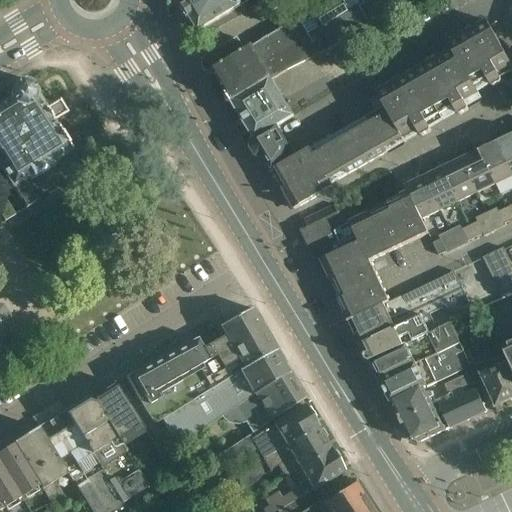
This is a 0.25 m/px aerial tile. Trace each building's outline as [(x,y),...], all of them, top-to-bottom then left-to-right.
[(179,0),(199,32),(201,31),(201,30),(216,21),(218,20),(218,19),(227,14),(229,13),(239,7),(241,6),(241,5),(249,0),(179,0)] [(271,0),(260,6),(255,9),(261,21),(287,6),(283,0),(271,0)] [(352,17),(361,12),(358,7),(308,37),(298,21),(253,48),(252,48),(245,52),(237,39),(209,56),(204,60),(203,66),(206,71),(212,73),(213,72),(232,104),(271,80),(272,81),(287,72),(311,59),(332,49),(362,33),(352,17)] [(511,66),(487,22),(447,44),(451,51),(475,87),(487,80),(491,87),(494,88),(501,84),(501,81),(498,75),(511,66)] [(451,51),(415,72),(440,117),(454,109),(457,115),(460,116),(467,112),(468,109),(464,103),(479,95),(475,87),(451,51)] [(427,124),(440,117),(415,72),(376,94),(384,108),(401,139),(404,144),(406,142),(404,137),(416,130),(420,137),(422,138),(429,134),(430,131),(427,124)] [(31,81),(22,79),(21,84),(11,89),(9,99),(10,100),(0,106),(0,193),(11,187),(20,200),(29,195),(21,182),(28,178),(30,182),(55,166),(53,163),(71,152),(30,86),(31,81)] [(232,104),(254,139),(276,127),(293,117),(272,81),(271,80),(232,104)] [(384,148),(401,139),(384,108),(284,164),(280,178),(277,180),(285,193),(283,199),(289,209),(294,210),(324,193),(323,192),(332,187),(331,185),(387,153),(384,148)] [(254,139),(253,140),(251,149),(256,157),(265,160),(272,172),(284,156),(283,156),(280,151),(286,147),(287,144),(276,127),(254,139)] [(511,136),(498,143),(511,170),(511,136)] [(511,170),(498,143),(480,151),(496,185),(511,177),(511,170)] [(480,151),(462,160),(478,194),(496,185),(480,151)] [(443,169),(459,203),(478,194),(462,160),(443,169)] [(443,169),(425,178),(441,211),(459,203),(443,169)] [(425,178),(404,188),(407,194),(409,193),(422,221),(441,211),(425,178)] [(383,208),(351,223),(370,263),(428,235),(422,221),(409,193),(407,194),(387,203),(389,208),(384,210),(383,208)] [(511,206),(499,212),(505,225),(511,221),(511,206)] [(349,326),(390,306),(370,263),(351,223),(345,210),(334,207),(304,221),(300,232),(313,259),(321,262),(339,300),(337,301),(349,326)] [(468,242),(483,235),(477,223),(462,230),(468,242)] [(440,241),(433,244),(438,256),(446,253),(440,241)] [(511,296),(511,268),(503,250),(483,261),(503,301),(511,296)] [(390,306),(349,326),(359,346),(381,335),(382,338),(430,316),(444,309),(451,323),(473,313),(455,275),(454,272),(389,303),(390,306)] [(2,307),(0,306),(0,342),(7,338),(11,321),(2,307)] [(154,426),(240,373),(276,351),(252,309),(219,328),(225,337),(203,350),(197,339),(125,378),(139,402),(154,426)] [(427,336),(438,330),(430,316),(382,338),(381,335),(359,346),(367,364),(369,363),(406,346),(427,336)] [(369,363),(380,383),(459,346),(460,345),(450,324),(438,330),(427,336),(406,346),(369,363)] [(511,344),(502,349),(508,362),(511,370),(511,344)] [(459,346),(380,383),(390,404),(427,385),(428,388),(463,371),(456,356),(463,353),(459,346)] [(511,400),(511,370),(508,362),(504,364),(497,349),(473,361),(495,409),(511,400)] [(283,379),(289,375),(277,353),(268,357),(240,373),(241,375),(164,422),(178,444),(259,394),(283,379)] [(283,379),(259,394),(262,398),(239,412),(247,425),(252,434),(271,422),(305,400),(289,375),(283,379)] [(427,395),(425,390),(428,388),(427,385),(390,404),(410,441),(418,444),(486,413),(478,395),(469,375),(457,380),(446,385),(451,395),(436,402),(432,393),(427,395)] [(128,408),(113,384),(100,392),(101,395),(92,400),(118,443),(120,447),(144,432),(128,407),(128,408)] [(96,463),(124,509),(150,493),(120,447),(118,443),(92,400),(87,398),(64,413),(96,463)] [(256,449),(264,462),(317,429),(303,407),(273,425),(263,433),(251,440),(249,437),(224,453),(229,462),(246,451),(248,454),(256,449)] [(67,474),(68,475),(90,511),(119,511),(124,509),(96,463),(64,413),(38,429),(55,454),(67,474)] [(54,483),(55,482),(51,477),(61,471),(64,476),(67,474),(55,454),(38,429),(13,445),(27,467),(39,487),(47,500),(56,495),(54,483)] [(287,478),(330,451),(317,429),(264,462),(269,472),(277,467),(283,476),(285,475),(287,478)] [(4,509),(39,487),(27,467),(13,445),(0,452),(0,506),(2,510),(4,509)] [(343,473),(330,451),(287,478),(295,490),(292,492),(299,502),(343,473)] [(377,511),(358,482),(327,502),(325,499),(304,511),(300,511),(294,502),(277,511),(377,511)]
